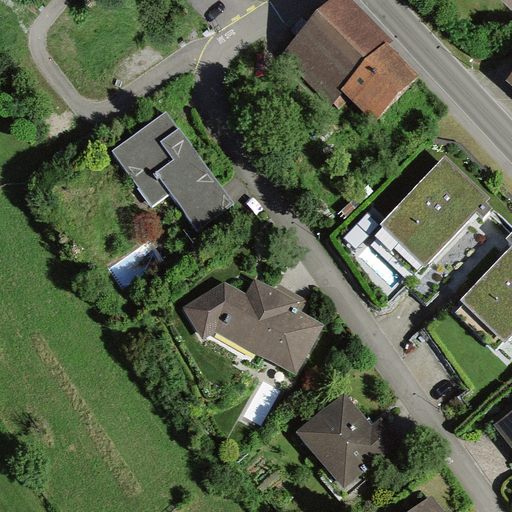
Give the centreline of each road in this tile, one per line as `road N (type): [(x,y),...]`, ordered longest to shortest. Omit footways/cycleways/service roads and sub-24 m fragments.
road 1 (residential): [(494,511),(215,122),(207,98),(214,67),(238,35),(288,0)]
road 2 (tertiary): [(378,0),(511,141)]
